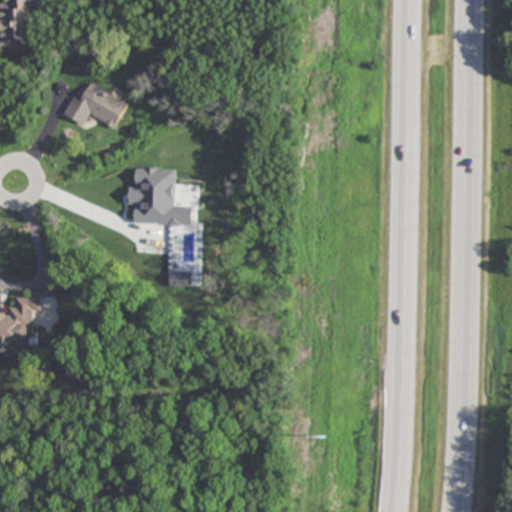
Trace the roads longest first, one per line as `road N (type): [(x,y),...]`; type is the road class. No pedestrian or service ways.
road 1 (motorway): [(409,0),(396,511)]
road 2 (motorway): [(465,511),(478,0)]
